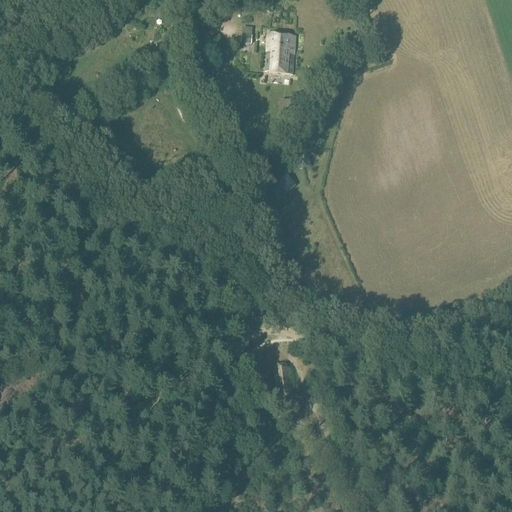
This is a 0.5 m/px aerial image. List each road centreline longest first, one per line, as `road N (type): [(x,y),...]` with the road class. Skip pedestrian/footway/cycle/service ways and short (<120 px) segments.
road 1 (track): [(247,316),(231,264),(236,177),(230,161),(196,134),(177,88),(184,61),(224,19),(267,13)]
road 2 (track): [(247,316),(76,224),(42,186),(0,114)]
road 3 (track): [(511,392),(247,316)]
road 4 (track): [(247,316),(185,511)]
road 5 (track): [(369,511),(277,340)]
road 6 (track): [(0,84),(105,0)]
